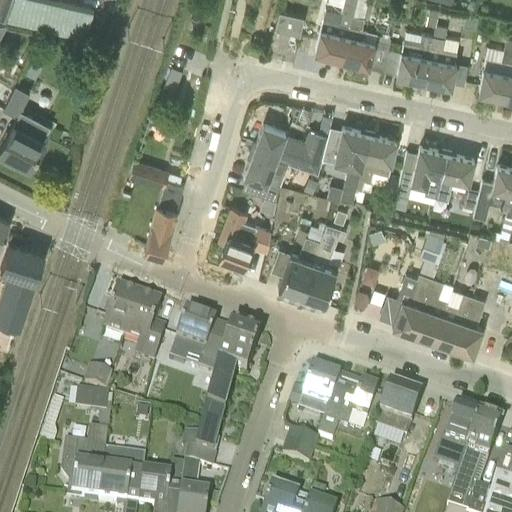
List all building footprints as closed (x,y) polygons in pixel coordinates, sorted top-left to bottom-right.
[(0,0),(0,20),(3,22),(4,22),(12,0),(0,0)] [(327,0),(321,27),(320,27),(313,52),(341,59),(355,0),(327,0)] [(365,28),(361,27),(364,17),(363,16),(367,0),(355,0),(341,59),(368,66),(374,41),(363,38),(365,28)] [(434,25),(437,7),(428,5),(424,23),(434,25)] [(299,34),(304,16),(278,10),(274,28),(299,34)] [(435,24),(434,26),(423,80),(450,86),(451,82),(463,84),(467,65),(455,62),(455,61),(454,61),(455,51),(454,51),(457,40),(444,38),(446,26),(435,24)] [(395,75),(423,80),(434,26),(431,26),(425,25),(423,33),(421,33),(419,42),(403,39),(401,50),(400,50),(395,75)] [(487,48),(477,92),(505,98),(511,63),(511,42),(505,41),(502,52),(487,48)] [(9,62),(4,73),(9,75),(17,79),(22,68),(9,62)] [(13,121),(0,145),(0,152),(28,167),(43,138),(42,137),(49,124),(20,109),(29,91),(14,84),(11,91),(2,109),(16,116),(13,122),(13,121)] [(246,118),(247,119),(260,124),(261,122),(268,102),(260,101),(250,107),(246,118)] [(323,128),(324,111),(313,110),(311,127),(323,128)] [(252,144),(250,148),(287,162),(317,173),(326,135),(308,129),(303,140),(283,132),(284,131),(262,123),(254,144),(252,144)] [(351,202),(355,188),(368,132),(341,126),(333,160),(348,164),(342,187),(329,184),(328,187),(326,197),(339,201),(339,199),(351,202)] [(395,139),(368,132),(355,188),(361,189),(361,188),(369,190),(370,188),(383,191),(395,139)] [(441,176),(446,151),(419,145),(417,153),(405,150),(400,173),(395,193),(407,196),(410,184),(425,187),(424,193),(436,196),(441,176)] [(242,188),(260,195),(274,200),(278,189),(277,188),(287,162),(250,148),(248,153),(250,154),(242,175),(246,177),(242,188)] [(452,179),(467,182),(473,158),(446,151),(441,176),(436,196),(447,199),(452,179)] [(165,179),(168,171),(167,171),(167,169),(133,158),(128,176),(162,187),(143,249),(159,254),(164,251),(183,184),(165,179)] [(507,240),(511,219),(511,167),(496,164),(492,181),(481,179),(478,189),(473,209),(472,214),(485,218),(489,202),(499,204),(499,206),(506,208),(501,226),(500,232),(492,230),(490,236),(507,240)] [(311,193),(316,180),(306,176),(301,189),(311,193)] [(478,189),(467,187),(462,206),(473,209),(478,189)] [(246,212),(230,206),(219,235),(224,237),(216,256),(244,266),(252,246),(266,251),(270,229),(256,224),(256,225),(243,221),(246,212)] [(336,208),(332,219),(341,222),(345,211),(336,208)] [(0,246),(3,239),(7,226),(8,222),(9,221),(0,216),(0,246)] [(293,241),(301,244),(298,254),(289,251),(277,286),(300,294),(325,224),(325,223),(320,221),(317,227),(310,224),(308,230),(299,227),(295,235),(293,241)] [(300,294),(322,302),(334,267),(327,264),(336,236),(342,238),(345,228),(325,221),(325,223),(325,224),(300,294)] [(437,264),(446,240),(442,239),(444,233),(425,227),(423,234),(426,235),(417,257),(423,259),(437,264)] [(384,238),(380,228),(369,232),(372,243),(384,238)] [(489,248),(491,239),(477,234),(474,243),(489,248)] [(0,269),(7,272),(0,294),(0,300),(7,303),(24,309),(34,281),(44,253),(8,240),(0,264),(0,269)] [(377,282),(381,265),(368,262),(363,279),(377,282)] [(432,277),(431,276),(419,272),(417,277),(405,273),(397,297),(402,298),(391,326),(412,334),(432,277)] [(432,277),(412,334),(431,340),(446,301),(447,299),(438,295),(443,282),(443,281),(432,277)] [(101,331),(124,339),(139,296),(117,288),(101,331)] [(366,304),(368,297),(365,291),(358,289),(353,305),(360,307),(366,304)] [(446,301),(431,340),(451,347),(469,294),(462,292),(457,305),(446,301)] [(469,294),(451,347),(472,355),(482,326),(475,324),(484,300),(469,294)] [(154,322),(160,303),(139,296),(124,339),(138,343),(133,356),(153,362),(166,326),(154,322)] [(185,356),(216,366),(229,329),(214,323),(215,322),(184,311),(168,358),(182,364),(185,356)] [(229,329),(216,366),(234,372),(245,377),(255,347),(258,337),(230,327),(229,329)] [(265,350),(265,339),(258,337),(255,347),(265,350)] [(88,366),(82,383),(105,391),(111,374),(88,366)] [(234,372),(216,366),(194,449),(215,455),(218,441),(216,440),(234,372)] [(338,376),(311,367),(297,409),(323,418),(331,397),(338,376)] [(330,440),(336,424),(347,427),(351,416),(365,422),(376,390),(349,380),(342,401),(331,397),(323,418),(317,436),(330,440)] [(420,397),(388,385),(373,426),(405,437),(420,397)] [(91,391),(89,411),(99,412),(105,412),(107,393),(91,391)] [(56,435),(54,428),(63,401),(54,398),(40,440),(53,444),(56,435)] [(438,483),(451,488),(477,417),(454,409),(443,440),(453,444),(446,465),(444,465),(438,483)] [(499,424),(477,417),(451,488),(446,505),(465,511),(482,511),(490,489),(472,483),(481,458),(487,460),(499,424)] [(70,495),(98,499),(105,450),(107,430),(88,428),(85,443),(64,440),(60,472),(67,483),(71,483),(70,495)] [(285,442),(313,452),(317,440),(289,430),(285,442)] [(281,454),(308,463),(313,452),(285,442),(281,454)] [(194,449),(186,448),(184,459),(183,463),(175,511),(205,511),(208,493),(195,491),(199,463),(212,466),(215,455),(194,449)] [(511,511),(511,451),(502,448),(490,489),(482,511),(511,511)] [(144,455),(105,450),(98,499),(137,505),(141,471),(144,455)] [(163,511),(175,511),(183,463),(171,462),(169,475),(141,471),(137,505),(164,508),(163,511)] [(302,511),(307,499),(270,486),(261,511),(302,511)] [(313,486),(307,499),(302,511),(333,511),(335,509),(320,503),(325,490),(313,486)] [(399,511),(376,503),(372,511),(399,511)]
